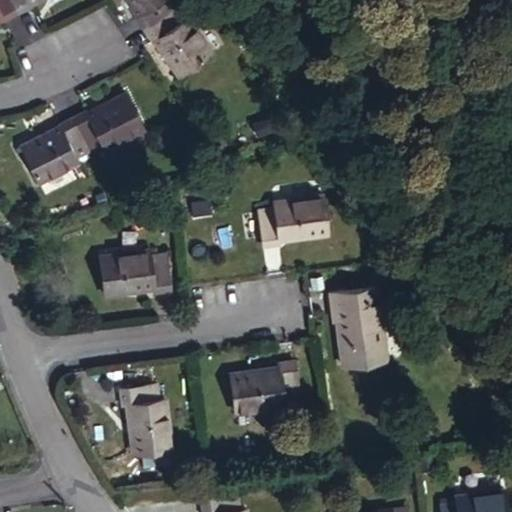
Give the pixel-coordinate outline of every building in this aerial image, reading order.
[(18,11),(12,0),(0,0),(0,17),(4,15),(6,17),(18,11)] [(12,0),(18,11),(31,4),(30,2),(34,0),(12,0)] [(134,14),(143,26),(175,5),(171,0),(128,0),(137,13),(134,14)] [(175,5),(143,26),(151,38),(153,36),(179,73),(213,51),(188,13),(183,17),(175,5)] [(72,115),(89,147),(102,141),(104,145),(145,126),(126,89),(86,110),(84,108),(72,115)] [(253,122),(258,134),(281,125),(277,113),(253,122)] [(75,154),(89,147),(72,115),(58,122),(60,124),(21,143),(39,179),(77,160),(75,154)] [(328,231),(323,193),(273,198),(274,205),(259,207),(264,243),(279,242),(278,236),(328,231)] [(169,286),(164,250),(150,253),(149,247),(101,253),(106,292),(154,285),(154,289),(169,286)] [(386,356),(376,285),(330,290),(332,305),(338,304),(340,318),(337,318),(343,361),(386,356)] [(333,318),(337,318),(340,318),(338,304),(332,305),(333,318)] [(298,394),(294,358),(277,360),(278,365),(230,371),(235,408),(284,403),(283,396),(298,394)] [(171,446),(164,397),(157,398),(155,381),(119,386),(120,403),(125,403),(132,452),(171,446)] [(507,511),(504,488),(456,494),(457,500),(442,502),(442,511),(507,511)] [(238,508),(236,492),(202,496),(203,511),(206,511),(208,511),(245,511),(245,507),(238,508)]
